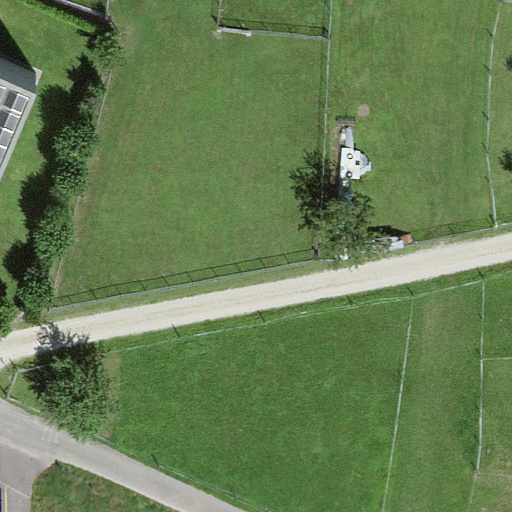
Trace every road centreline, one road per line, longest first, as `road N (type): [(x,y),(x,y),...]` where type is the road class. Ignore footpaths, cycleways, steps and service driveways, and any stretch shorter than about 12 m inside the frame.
road 1 (track): [(511,235),(0,341)]
road 2 (track): [(223,511),(0,424)]
